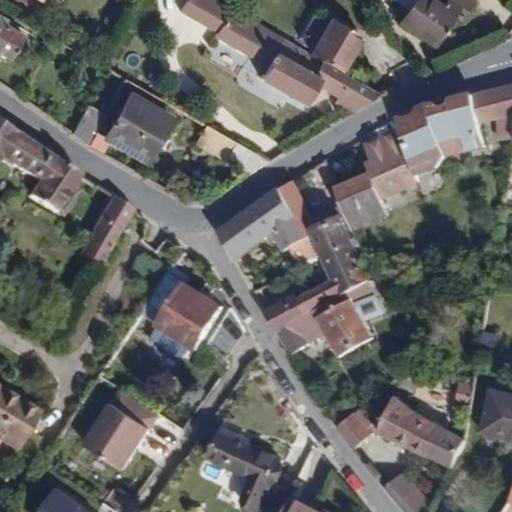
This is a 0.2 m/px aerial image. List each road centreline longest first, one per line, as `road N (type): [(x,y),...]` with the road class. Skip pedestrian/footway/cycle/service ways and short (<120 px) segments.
road 1 (residential): [(197,229),(417,92),(511,67)]
road 2 (residential): [(382,511),(197,229)]
road 3 (unknown): [(166,206),(83,365),(71,370),(15,357),(0,342)]
road 4 (residential): [(0,98),(197,229)]
